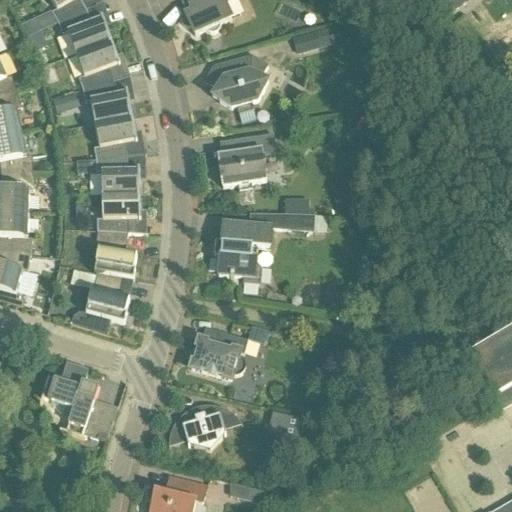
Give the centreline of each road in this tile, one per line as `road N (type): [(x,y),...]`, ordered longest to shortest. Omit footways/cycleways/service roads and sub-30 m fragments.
road 1 (residential): [(149,375),(182,258),(181,170),(166,81),(135,0)]
road 2 (residential): [(149,375),(0,326)]
road 3 (residential): [(114,511),(149,375)]
